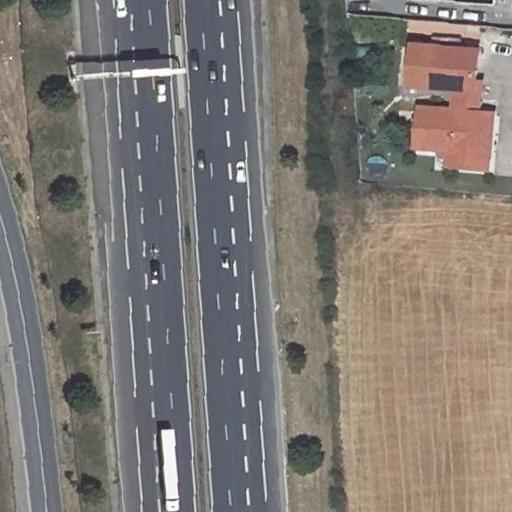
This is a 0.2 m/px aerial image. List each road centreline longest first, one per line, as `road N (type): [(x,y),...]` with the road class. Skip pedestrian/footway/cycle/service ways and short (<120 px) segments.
road 1 (trunk): [(148,0),(177,511)]
road 2 (trunk): [(230,511),(201,0)]
road 3 (residential): [(0,227),(43,511)]
